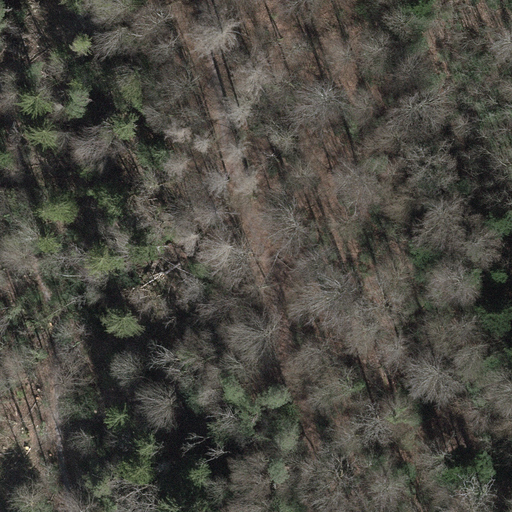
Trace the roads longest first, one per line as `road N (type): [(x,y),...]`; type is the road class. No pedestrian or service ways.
road 1 (track): [(307,296),(271,256),(247,212),(198,0)]
road 2 (track): [(511,451),(438,404),(405,368),(307,296)]
